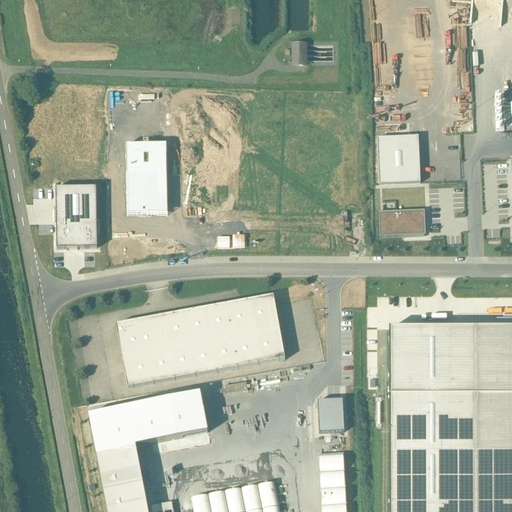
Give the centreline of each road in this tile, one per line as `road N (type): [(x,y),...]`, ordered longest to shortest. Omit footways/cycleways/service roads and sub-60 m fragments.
road 1 (unclassified): [(35,293),(208,270),(511,271)]
road 2 (tertiary): [(35,293),(74,511)]
road 3 (tertiary): [(0,101),(35,293)]
